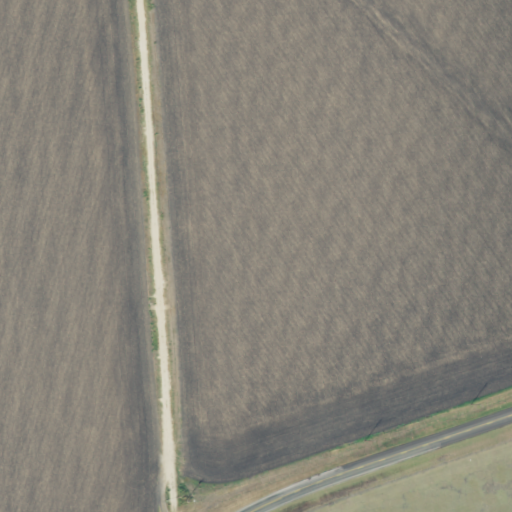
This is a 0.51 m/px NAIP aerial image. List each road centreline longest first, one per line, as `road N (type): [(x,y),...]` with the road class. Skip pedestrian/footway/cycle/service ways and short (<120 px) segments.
road 1 (residential): [(177,511),(138,0)]
road 2 (secondary): [(256,511),(511,417)]
